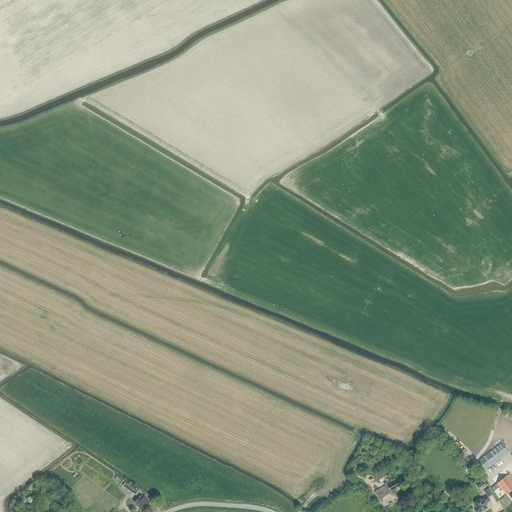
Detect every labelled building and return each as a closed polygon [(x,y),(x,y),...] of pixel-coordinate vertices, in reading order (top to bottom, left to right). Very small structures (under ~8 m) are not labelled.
[(450,433),(452,435),(453,433),(447,427),(443,432),(447,436),(450,433)] [(486,469),(499,460),(509,452),(503,443),(479,460),(486,469)] [(356,478),(359,475),(354,469),(351,471),(356,478)] [(511,481),(507,476),(497,484),(500,487),(507,495),(508,494),(511,497),(511,498),(511,481)] [(393,490),(402,484),(398,478),(387,485),(386,482),(383,484),(385,486),(374,492),(380,502),(382,502),(384,506),(398,498),(393,490)] [(135,489),(125,482),(122,486),(132,493),(135,489)] [(490,501),(488,497),(492,495),(488,488),(484,491),(487,497),(482,499),(482,498),(474,503),(477,509),(475,510),(476,511),(480,511),(487,508),(486,505),(487,504),(486,503),(490,501)] [(444,502),(449,499),(444,492),(441,494),(442,496),(440,498),(444,502)] [(144,495),(142,496),(141,495),(138,497),(139,498),(134,502),(141,511),(146,507),(146,506),(150,503),(144,495)]
